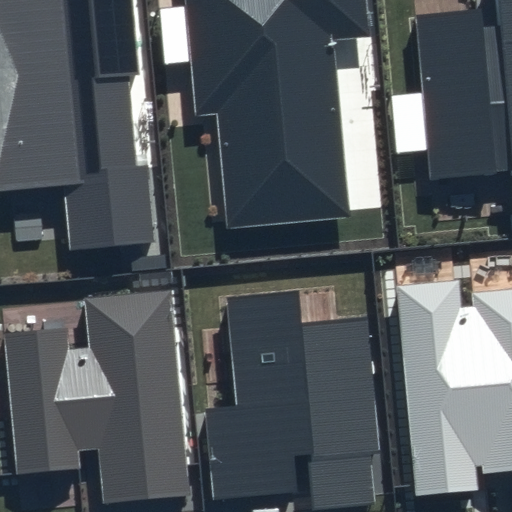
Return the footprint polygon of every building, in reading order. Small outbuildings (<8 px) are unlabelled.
[(129,0),(0,0),(0,190),(63,185),(69,251),(156,242),(149,166),(137,167),(129,77),(137,77),(129,0)] [(185,0),(196,114),(217,113),(228,229),(349,217),(332,40),(371,37),(367,0),(185,0)] [(511,0),(495,0),(498,29),(480,31),(478,9),(418,15),(434,175),(511,167),(511,0)] [(457,282),(397,288),(418,493),(475,488),(473,465),(481,465),(482,475),(511,472),(511,289),(472,293),(474,307),(460,309),(457,282)] [(66,325),(2,331),(16,474),(80,468),(78,451),(97,449),(102,502),(190,494),(171,291),(84,299),(89,349),(68,351),(66,325)] [(298,292),(226,299),(236,404),(203,407),(212,498),(311,489),(312,509),(375,503),(370,455),(381,454),(368,318),(301,324),(298,292)]
